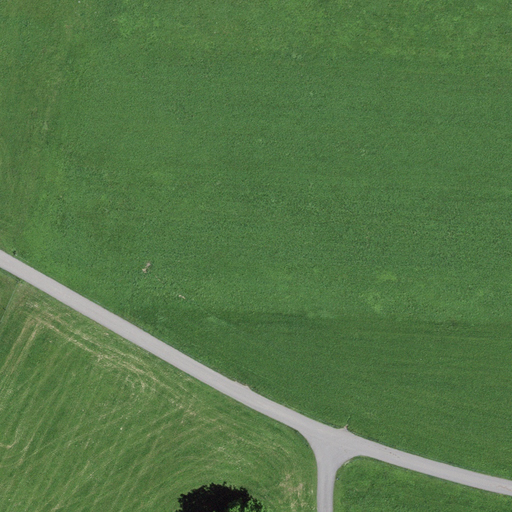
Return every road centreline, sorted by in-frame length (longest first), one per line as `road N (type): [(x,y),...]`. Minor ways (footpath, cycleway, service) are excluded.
road 1 (residential): [(0,252),(328,437)]
road 2 (residential): [(328,437),(511,487)]
